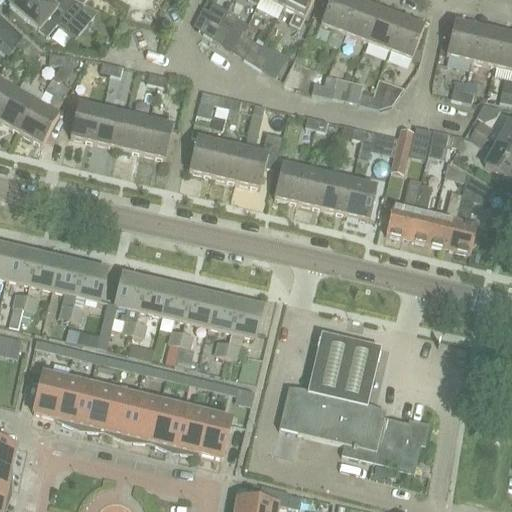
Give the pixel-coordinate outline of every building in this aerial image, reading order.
[(47,41),(58,28),(74,43),(97,16),(82,8),(65,0),(58,0),(52,7),(43,0),(16,0),(9,8),(47,41)] [(65,0),(82,8),(88,0),(65,0)] [(288,0),(261,0),(283,11),(288,0)] [(315,0),(288,0),(283,11),(293,16),(288,27),(300,32),(315,0)] [(339,52),(345,38),(357,5),(344,0),(333,0),(322,29),(334,33),(328,48),(339,52)] [(380,14),(357,5),(345,38),(367,46),(380,14)] [(367,46),(389,55),(402,23),(380,14),(367,46)] [(425,31),(402,23),(389,55),(412,64),(425,31)] [(447,60),(471,66),(479,32),(455,27),(447,60)] [(213,43),(217,34),(208,28),(202,37),(213,43)] [(494,71),(502,38),(479,32),(471,66),(494,71)] [(8,41),(15,48),(23,41),(16,34),(8,41)] [(226,39),(217,34),(213,43),(220,48),(226,39)] [(494,71),(511,75),(511,39),(502,38),(494,71)] [(30,48),(23,41),(15,48),(23,56),(30,48)] [(243,63),(254,69),(259,59),(249,53),(243,63)] [(69,71),(69,69),(70,61),(49,58),(48,69),(59,70),(69,71)] [(259,59),(254,69),(261,73),(266,64),(259,59)] [(111,79),(114,69),(101,66),(99,76),(111,79)] [(69,71),(59,70),(47,90),(58,96),(73,71),(69,69),(69,71)] [(114,69),(111,79),(119,81),(122,71),(114,69)] [(158,90),(160,80),(148,77),(146,88),(158,90)] [(160,80),(158,90),(166,92),(169,82),(160,80)] [(333,92),(327,90),(324,100),(344,105),(349,86),(336,82),(333,92)] [(0,125),(0,126),(17,96),(0,86),(0,125)] [(0,126),(21,138),(38,107),(43,97),(23,86),(17,96),(0,126)] [(344,105),(370,111),(372,101),(360,98),(363,89),(349,86),(344,105)] [(327,90),(320,89),(313,87),(311,97),(318,99),(324,100),(327,90)] [(375,90),(372,101),(370,111),(378,113),(381,103),(390,106),(393,95),(375,90)] [(450,103),(462,106),(464,95),(452,92),(450,103)] [(464,95),(462,106),(470,108),(473,98),(464,95)] [(511,98),(501,96),(498,106),(510,109),(511,101),(511,98)] [(229,114),(231,103),(220,101),(217,111),(229,114)] [(231,103),(229,114),(238,116),(241,106),(231,103)] [(38,107),(21,138),(42,149),(59,119),(38,107)] [(71,142),(95,147),(103,114),(79,108),(71,142)] [(254,109),(251,119),(261,121),(264,111),(254,109)] [(95,147),(118,153),(126,120),(103,114),(95,147)] [(118,153),(142,158),(149,125),(126,120),(118,153)] [(313,134),(316,134),(318,124),(307,121),(304,132),(305,132),(301,146),(309,148),(313,134)] [(318,124),(316,134),(325,137),(327,126),(318,124)] [(473,124),(469,132),(486,142),(492,133),(478,125),(478,126),(473,124)] [(149,125),(142,158),(165,164),(173,131),(149,125)] [(497,148),(511,156),(511,128),(509,127),(497,148)] [(363,146),(365,135),(342,130),(339,143),(350,146),(351,143),(360,145),(363,146)] [(415,132),(408,162),(424,165),(431,135),(415,132)] [(486,142),(469,132),(464,141),(468,143),(467,145),(480,153),(486,142)] [(413,137),(400,134),(389,177),(403,180),(413,137)] [(365,135),(363,146),(371,148),(369,155),(381,159),(386,140),(365,135)] [(451,151),(453,140),(432,135),(427,161),(444,164),(447,149),(451,151)] [(244,152),(236,186),(260,192),(265,172),(275,174),(283,141),(266,137),(262,156),(244,152)] [(453,140),(451,151),(458,153),(463,142),(453,140)] [(213,181),(221,147),(198,142),(190,175),(213,181)] [(360,145),(356,163),(367,165),(370,155),(369,155),(371,148),(363,146),(360,145)] [(213,181),(236,186),(244,152),(221,147),(213,181)] [(511,156),(497,148),(496,149),(485,169),(511,184),(511,156)] [(298,206),(306,173),(282,167),(274,201),(298,206)] [(454,186),(458,174),(447,168),(443,183),(454,186)] [(330,179),(306,173),(298,206),(322,212),(330,179)] [(468,178),(463,199),(450,254),(471,259),(478,230),(469,227),(474,205),(486,208),(493,193),(468,178)] [(353,185),(330,179),(322,212),(345,218),(353,185)] [(353,185),(345,218),(369,224),(378,191),(353,185)] [(387,239),(407,244),(420,190),(409,187),(403,211),(395,209),(387,239)] [(432,193),(420,190),(407,244),(428,249),(435,219),(426,216),(432,193)] [(435,219),(428,249),(450,254),(463,199),(452,196),(446,222),(435,219)] [(0,282),(6,284),(13,254),(0,250),(0,282)] [(29,289),(36,259),(13,254),(6,284),(29,289)] [(36,259),(29,289),(52,295),(59,264),(36,259)] [(72,312),(75,300),(82,270),(59,264),(52,295),(63,297),(58,323),(69,325),(72,312)] [(82,270),(75,300),(99,305),(106,275),(82,270)] [(135,326),(138,315),(145,285),(121,279),(114,310),(106,308),(95,352),(106,355),(116,310),(126,312),(121,337),(132,340),(135,326)] [(145,285),(138,315),(148,317),(161,320),(168,290),(145,285)] [(184,326),(191,295),(168,290),(161,320),(184,326)] [(184,326),(207,331),(214,301),(191,295),(184,326)] [(23,316),(26,301),(15,298),(8,332),(17,334),(22,316),(23,316)] [(26,301),(23,316),(33,317),(37,303),(26,301)] [(207,331),(231,336),(238,306),(214,301),(207,331)] [(261,312),(238,306),(231,336),(254,342),(261,312)] [(82,314),(72,312),(69,325),(79,328),(82,314)] [(135,326),(132,340),(142,343),(146,329),(135,326)] [(178,353),(182,338),(171,335),(168,347),(178,350),(178,353)] [(192,340),(182,338),(178,353),(189,354),(192,340)] [(307,440),(343,448),(375,455),(383,422),(385,415),(366,410),(379,353),(320,339),(307,397),(288,392),(278,433),(307,440)] [(7,342),(3,360),(17,363),(21,345),(7,342)] [(36,344),(34,353),(72,362),(74,353),(36,344)] [(214,360),(225,363),(228,349),(217,346),(214,360)] [(239,352),(228,349),(225,363),(235,365),(239,352)] [(97,359),(74,353),(72,362),(95,368),(97,359)] [(95,368),(118,373),(120,364),(97,359),(95,368)] [(243,360),(237,385),(255,389),(261,365),(243,360)] [(144,370),(120,364),(118,373),(142,379),(144,370)] [(142,379),(165,384),(167,375),(144,370),(142,379)] [(191,381),(167,375),(165,384),(188,390),(191,381)] [(58,423),(66,386),(43,380),(34,417),(58,423)] [(191,381),(188,390),(212,396),(214,386),(191,381)] [(81,428),(90,391),(66,386),(58,423),(57,425),(74,432),(75,427),(81,428)] [(253,396),(214,386),(212,396),(235,401),(234,407),(250,410),(253,396)] [(104,436),(113,397),(90,391),(81,428),(87,430),(86,434),(104,436)] [(127,441),(136,401),(113,397),(104,436),(121,443),(122,438),(127,441)] [(136,401),(127,441),(133,443),(132,447),(150,448),(160,407),(136,401)] [(160,408),(151,447),(167,454),(169,449),(174,450),(183,414),(160,408)] [(183,414),(174,450),(180,452),(179,457),(197,458),(198,456),(206,419),(183,414)] [(206,419),(198,456),(223,462),(231,425),(206,419)] [(375,455),(343,448),(340,460),(413,477),(419,450),(422,451),(427,430),(408,426),(408,428),(383,422),(375,455)] [(0,473),(9,475),(15,450),(0,446),(0,473)] [(0,497),(4,499),(5,493),(10,494),(11,476),(9,475),(0,473),(0,497)] [(298,511),(301,499),(272,494),(269,506),(240,502),(238,511),(298,511)]
